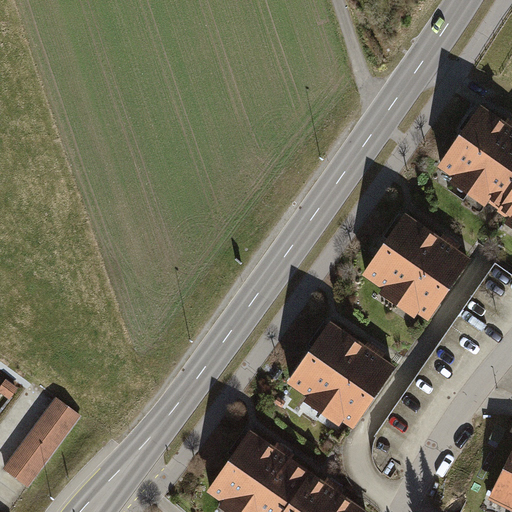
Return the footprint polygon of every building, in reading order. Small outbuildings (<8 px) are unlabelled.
[(500,128),(477,111),(434,172),(446,181),(442,187),(479,212),(483,206),(493,214),(511,186),(511,127),(504,122),(500,128)] [(511,186),(493,214),(503,220),(499,226),(511,235),(511,186)] [(436,241),(401,217),(359,279),(379,292),(375,298),(412,323),(416,318),(426,325),(468,263),(454,253),(458,248),(440,236),(436,241)] [(361,350),(325,326),(283,388),(303,401),(299,407),(336,432),(340,426),(350,433),(392,372),(378,362),(382,356),(365,344),(361,350)] [(20,388),(7,379),(0,388),(0,392),(12,401),(20,388)] [(84,417),(57,398),(6,469),(32,488),(84,417)] [(269,452),(245,436),(203,498),(216,506),(212,511),(280,511),(305,476),(286,463),(290,458),(273,446),(269,452)] [(503,511),(511,511),(511,443),(484,503),(503,511)] [(321,486),(305,476),(280,511),(359,511),(338,498),(342,491),(325,480),(321,486)]
